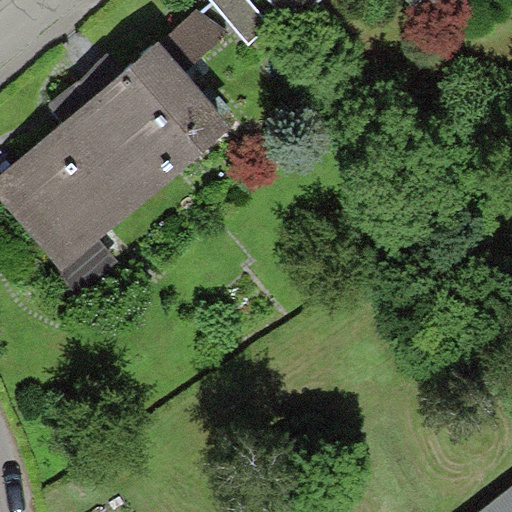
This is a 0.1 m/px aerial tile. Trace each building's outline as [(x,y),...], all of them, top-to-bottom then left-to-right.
[(261,0),(221,0),(244,27),(268,8),(261,0)] [(292,0),(275,0),(282,8),(292,0)] [(193,1),(157,29),(179,57),(215,29),(193,1)] [(220,109),(179,57),(157,29),(154,26),(91,76),(151,150),(168,136),(175,145),(220,109)] [(0,172),(50,233),(151,150),(91,76),(80,63),(51,86),(63,100),(0,151),(0,172)] [(90,281),(124,248),(101,226),(68,259),(90,281)] [(511,511),(511,496),(490,511),(511,511)]
